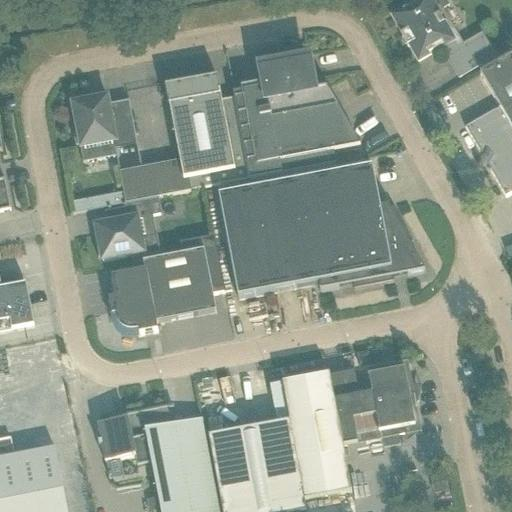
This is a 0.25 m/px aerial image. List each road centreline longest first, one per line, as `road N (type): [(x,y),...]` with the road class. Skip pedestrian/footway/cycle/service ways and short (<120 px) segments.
road 1 (unclassified): [(483,257),(343,22),(319,16),(57,64),(38,78),(30,105),(72,336),(89,366),(123,375),(438,314)]
road 2 (unclassified): [(438,314),(477,511)]
